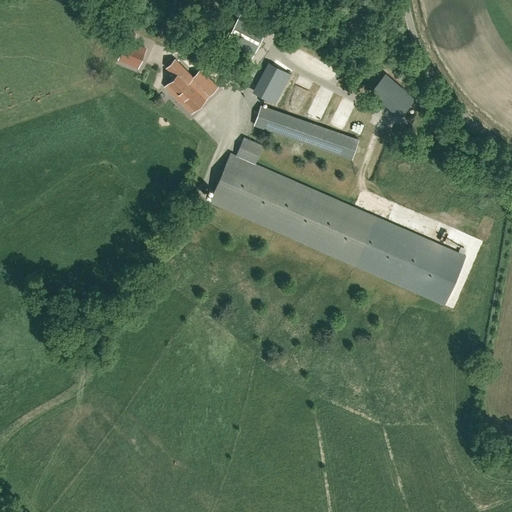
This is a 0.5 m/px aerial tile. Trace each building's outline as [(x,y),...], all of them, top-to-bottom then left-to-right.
[(267,27),(241,14),(225,43),(252,57),(267,27)] [(167,21),(167,27),(166,31),(179,32),(179,21),(167,21)] [(146,49),(132,43),(136,34),(126,30),(122,39),(127,41),(122,52),(119,59),(138,67),(143,56),(146,49)] [(218,87),(201,70),(193,77),(175,59),(167,67),(175,76),(165,86),(192,113),(218,87)] [(252,91),(276,104),(291,75),(267,62),(252,91)] [(255,125),(352,159),(359,140),(261,106),(255,125)] [(255,163),(263,145),(244,137),(236,155),(230,153),(209,202),(401,286),(422,237),(255,163)]
